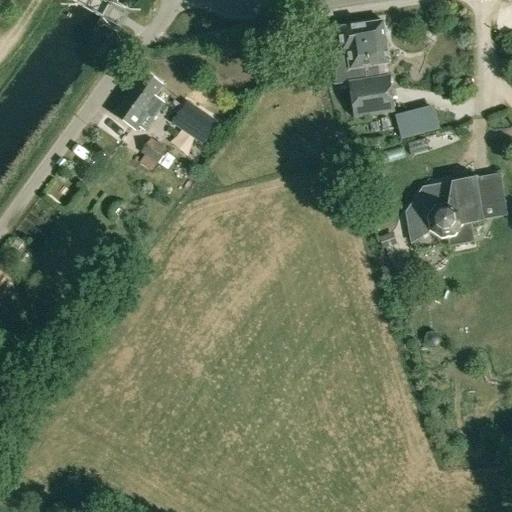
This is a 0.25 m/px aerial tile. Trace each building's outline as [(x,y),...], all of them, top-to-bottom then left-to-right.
[(338,28),(343,71),(347,70),(354,117),(394,112),(390,76),(382,77),(380,66),(390,64),(384,22),(338,28)] [(154,96),(161,86),(144,74),(115,116),(136,130),(147,114),(153,118),(164,103),(154,96)] [(178,112),(167,127),(200,150),(211,134),(178,112)] [(150,139),(140,154),(144,156),(156,165),(166,151),(150,139)] [(376,150),(352,157),(372,222),(397,212),(376,150)] [(156,165),(144,156),(139,163),(152,172),(156,165)] [(405,211),(410,244),(429,232),(433,234),(437,237),(442,239),(449,238),(449,246),(473,242),(470,224),(507,216),(500,174),(422,187),(405,211)] [(378,237),(382,250),(397,244),(392,233),(378,237)]
